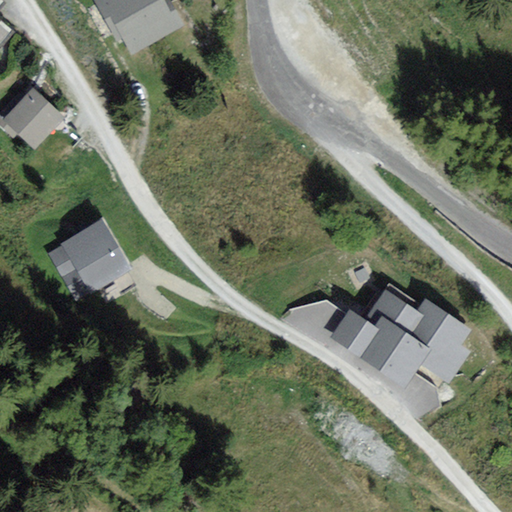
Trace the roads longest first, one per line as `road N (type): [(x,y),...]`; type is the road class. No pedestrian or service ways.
road 1 (residential): [(487,511),(367,387),(265,329),(163,237),(26,0)]
road 2 (residential): [(348,136),(345,147),(380,189),(511,319)]
road 3 (residential): [(348,136),(511,242)]
road 4 (residential): [(266,0),(310,100),(348,136)]
road 5 (track): [(133,511),(0,433)]
